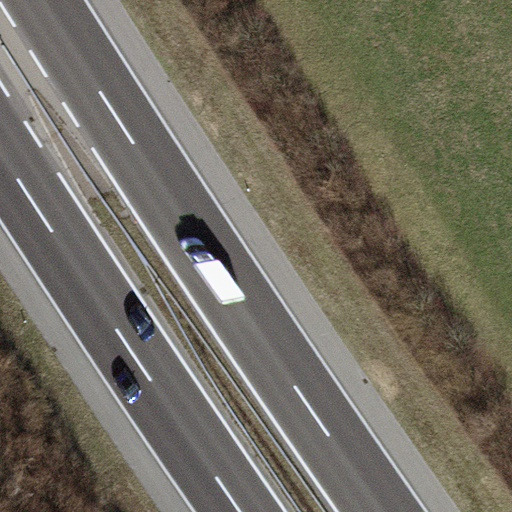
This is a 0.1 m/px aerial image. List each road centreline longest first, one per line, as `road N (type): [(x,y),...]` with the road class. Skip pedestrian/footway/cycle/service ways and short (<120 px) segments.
road 1 (motorway): [(385,511),(46,0)]
road 2 (motorway): [(0,156),(238,511)]
